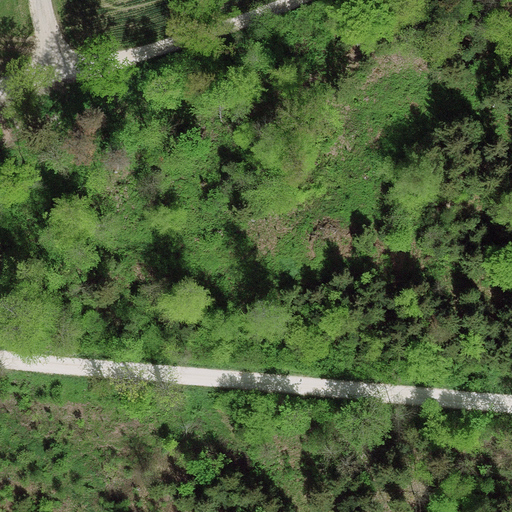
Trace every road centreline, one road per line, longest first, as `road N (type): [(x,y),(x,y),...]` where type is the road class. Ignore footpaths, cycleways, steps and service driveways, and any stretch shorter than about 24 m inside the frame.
road 1 (track): [(0,362),(511,401)]
road 2 (track): [(43,69),(71,68),(288,0)]
